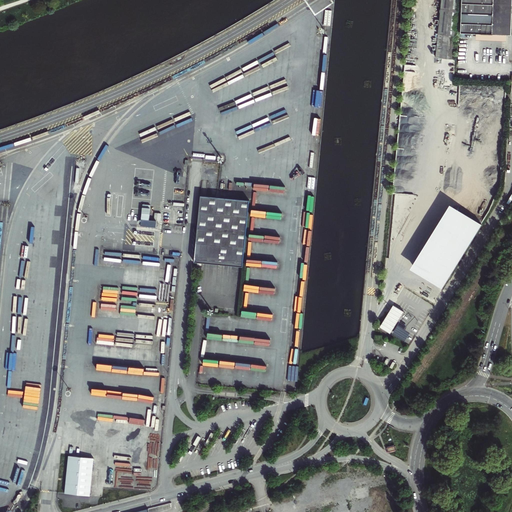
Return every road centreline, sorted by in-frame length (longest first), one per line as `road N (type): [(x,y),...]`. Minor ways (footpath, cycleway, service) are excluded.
road 1 (unclassified): [(378,408),(365,375),(332,377),(322,409),(339,426),(358,428)]
road 2 (primary): [(511,277),(484,370),(464,394)]
